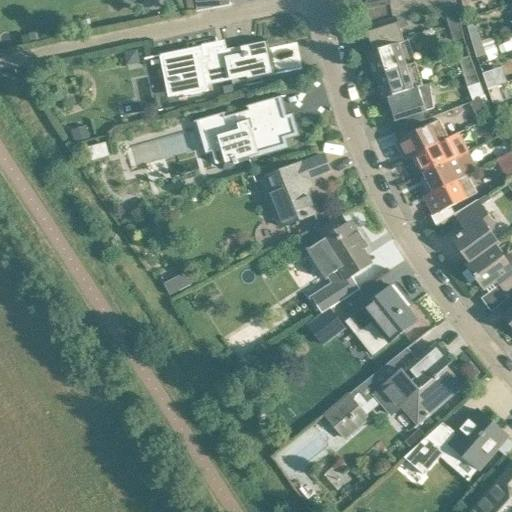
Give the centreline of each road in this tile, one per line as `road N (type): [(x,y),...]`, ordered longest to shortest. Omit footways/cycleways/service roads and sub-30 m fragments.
road 1 (residential): [(511,380),(423,273),(369,180),(335,90),(316,0)]
road 2 (residential): [(0,61),(310,0)]
